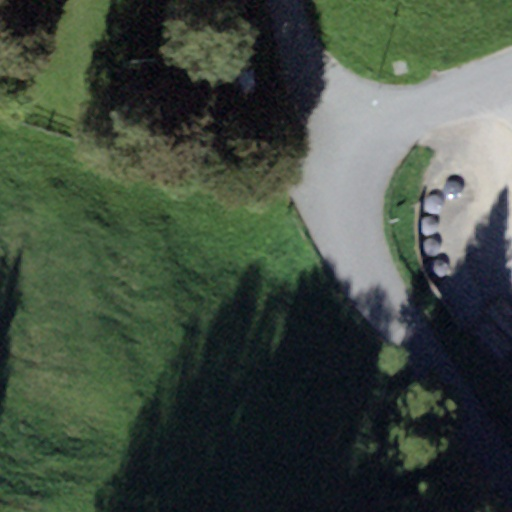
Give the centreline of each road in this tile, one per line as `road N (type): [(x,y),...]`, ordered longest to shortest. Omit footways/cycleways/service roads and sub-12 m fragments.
road 1 (unclassified): [(319,139),(364,271),(511,492)]
road 2 (unclassified): [(511,70),(319,139)]
road 3 (residential): [(287,0),(319,139)]
